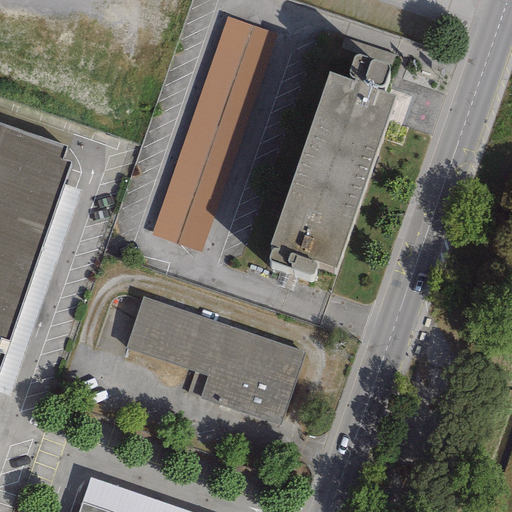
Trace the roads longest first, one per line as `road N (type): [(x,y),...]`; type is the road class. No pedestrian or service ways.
road 1 (tertiary): [(329,511),(507,0)]
road 2 (track): [(294,423),(315,358),(302,339),(130,281),(104,291),(85,344)]
